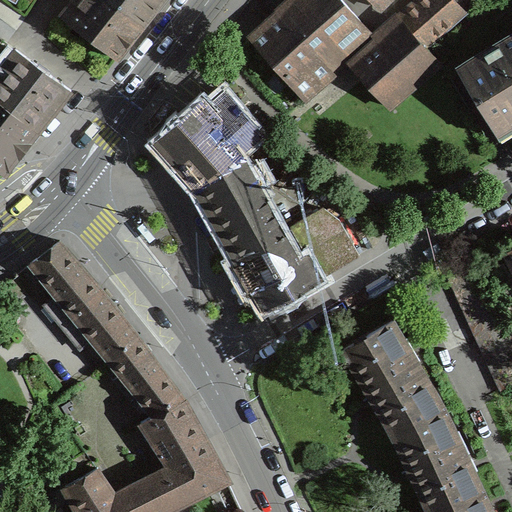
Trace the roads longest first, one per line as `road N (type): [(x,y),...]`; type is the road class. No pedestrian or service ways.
road 1 (residential): [(208,370),(511,192)]
road 2 (tertiary): [(208,370),(61,184)]
road 3 (secondary): [(61,184),(209,0)]
road 4 (tertiary): [(282,511),(208,370)]
